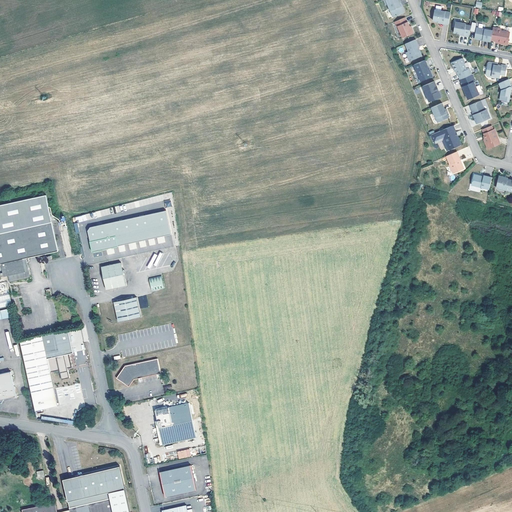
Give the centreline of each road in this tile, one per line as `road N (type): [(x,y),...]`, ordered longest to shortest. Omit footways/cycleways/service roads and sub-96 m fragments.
road 1 (residential): [(146,511),(128,445),(0,421)]
road 2 (residential): [(430,42),(479,159),(508,165)]
